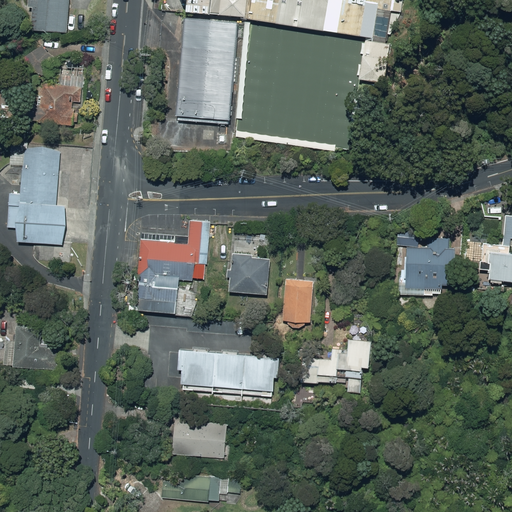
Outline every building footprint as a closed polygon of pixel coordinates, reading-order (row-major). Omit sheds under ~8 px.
[(39,32),(69,34),(71,0),(33,0),(33,8),(37,8),(36,25),(40,26),(39,32)] [(211,0),(210,10),(220,11),(220,12),(245,13),(245,15),(373,35),(373,38),(366,37),(360,76),(385,80),(391,41),(386,40),(391,8),(402,10),(403,0),(211,0)] [(231,117),(238,20),(184,16),(177,113),(178,113),(178,118),(229,122),(229,117),(231,117)] [(32,67),(43,75),(56,57),(46,50),(41,44),(23,55),(32,67)] [(39,121),(73,126),(74,122),(77,123),(79,113),(80,114),(82,102),(80,102),(82,87),(45,82),(44,86),(42,86),(41,94),(43,95),(39,121)] [(9,111),(22,113),(24,102),(11,99),(9,111)] [(17,240),(64,243),(67,206),(56,205),(60,150),(24,147),(22,170),(19,170),(18,183),(22,183),(21,192),(10,191),(7,226),(16,227),(17,240)] [(511,237),(511,214),(507,214),(504,244),(483,242),(481,267),(492,267),(491,277),(511,278),(511,250),(511,251),(511,238),(511,237)] [(138,309),(177,312),(181,276),(206,278),(211,221),(190,220),(189,244),(141,239),(140,255),(139,268),(149,268),(148,276),(141,275),(138,309)] [(398,245),(419,246),(420,229),(399,228),(398,245)] [(407,246),(406,286),(443,287),(443,283),(455,283),(456,247),(450,246),(451,237),(428,236),(428,246),(407,246)] [(229,291),(268,294),(272,258),(254,256),(254,253),(233,251),(229,291)] [(280,315),(309,317),(312,274),(283,273),(280,315)] [(14,364),(56,368),(58,345),(42,343),(44,325),(17,323),(14,364)] [(371,364),(372,341),(350,339),(350,349),(312,346),(310,379),(338,381),(339,366),(348,367),(347,375),(362,376),(363,364),(371,364)] [(275,389),(278,355),(179,346),(177,368),(182,368),(181,382),(183,382),(183,387),(272,395),(272,389),(275,389)] [(176,417),(173,452),(226,456),(228,422),(176,417)] [(240,493),(242,478),(164,471),(162,497),(210,501),(210,499),(219,500),(220,492),(240,493)]
